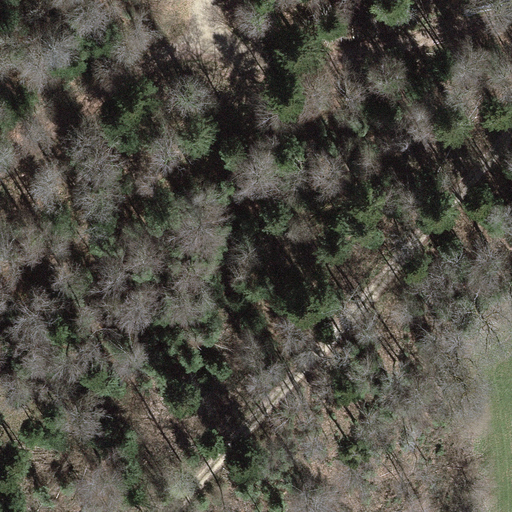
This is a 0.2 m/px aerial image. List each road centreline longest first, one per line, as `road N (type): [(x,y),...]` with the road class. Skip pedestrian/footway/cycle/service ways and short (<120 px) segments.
road 1 (track): [(511,10),(329,55),(168,55),(113,84),(0,167)]
road 2 (track): [(175,511),(511,120)]
